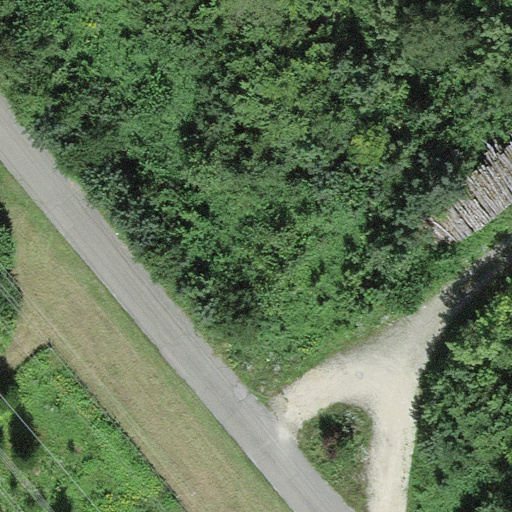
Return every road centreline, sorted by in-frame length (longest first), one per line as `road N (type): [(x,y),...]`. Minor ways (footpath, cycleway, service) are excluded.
road 1 (residential): [(320,511),(0,138)]
road 2 (track): [(511,257),(259,437)]
